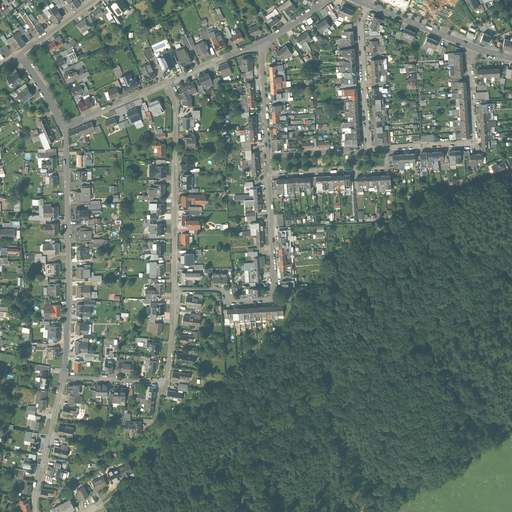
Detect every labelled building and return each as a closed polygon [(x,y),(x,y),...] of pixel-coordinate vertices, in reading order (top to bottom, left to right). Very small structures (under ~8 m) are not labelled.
[(77,7),(71,0),(65,0),(72,10),(77,7)] [(288,0),(279,7),(278,6),(276,8),(279,12),(284,9),(288,15),(296,10),(289,0),(288,0)] [(445,13),(414,0),(410,11),(441,23),(445,13)] [(478,6),(474,0),(465,0),(470,10),(473,9),(475,12),(479,10),(480,14),(484,12),(482,6),(481,5),(478,6)] [(129,11),(127,8),(123,2),(122,1),(113,8),(117,14),(118,15),(122,11),(125,14),(129,11)] [(57,4),(51,9),(58,20),(63,17),(57,10),(59,8),(57,4)] [(103,5),(93,13),(97,18),(100,15),(101,17),(108,12),(104,8),(103,5)] [(104,8),(108,12),(101,17),(103,19),(106,17),(112,25),(116,22),(111,15),(112,14),(107,6),(104,8)] [(348,9),(342,6),(337,20),(342,23),(343,19),(345,15),(348,9)] [(7,8),(2,12),(5,16),(10,13),(7,8)] [(51,9),(50,8),(47,10),(52,16),(50,17),(54,23),(58,20),(51,9)] [(353,11),(348,9),(345,15),(343,19),(348,21),(349,20),(353,11)] [(337,18),(331,10),(328,12),(333,21),(337,18)] [(49,18),(44,12),(41,15),(41,16),(45,21),(49,18)] [(118,15),(117,14),(114,16),(118,24),(122,21),(118,15)] [(275,15),(267,21),(271,27),(279,21),(275,15)] [(384,20),(374,16),(372,22),(379,24),(380,22),(383,23),(384,20)] [(85,18),(76,25),(82,33),(91,26),(85,18)] [(329,25),(325,19),(320,23),(324,28),(327,27),(329,25)] [(38,26),(36,24),(37,23),(37,22),(33,24),(40,33),(44,30),(40,25),(38,26)] [(379,24),(372,22),(369,27),(379,31),(380,32),(382,26),(379,24)] [(320,23),(316,26),(319,32),(322,30),(324,28),(320,23)] [(40,33),(33,24),(30,27),(31,28),(32,27),(33,29),(32,30),(36,36),(40,33)] [(258,25),(249,29),(252,36),(261,32),(258,25)] [(379,31),(369,27),(370,36),(380,36),(379,31)] [(204,29),(199,31),(202,39),(203,41),(203,40),(208,38),(204,29)] [(410,31),(405,29),(401,39),(406,41),(407,38),(410,31)] [(415,33),(410,31),(407,38),(406,41),(411,43),(415,33)] [(306,32),(301,35),(305,41),(308,39),(310,38),(306,32)] [(486,33),(484,32),(483,33),(479,42),(487,45),(487,44),(490,37),(490,36),(486,34),(486,33)] [(231,37),(234,44),(243,40),(240,33),(231,37)] [(301,35),(296,39),(299,42),(304,50),(306,49),(306,50),(310,48),(305,41),(301,35)] [(60,36),(53,40),(54,41),(48,45),(53,51),(58,48),(63,45),(64,44),(63,44),(61,41),(62,41),(61,40),(62,40),(60,36)] [(296,39),(295,40),(292,36),(289,38),(294,45),(299,42),(296,39)] [(427,37),(423,47),(425,48),(426,45),(429,47),(432,40),(427,37)] [(19,40),(17,41),(21,47),(25,44),(21,38),(19,40)] [(510,40),(504,39),(502,49),(511,50),(511,38),(510,40)] [(202,39),(196,42),(197,44),(195,45),(194,45),(194,44),(194,45),(195,48),(199,59),(209,54),(206,48),(208,47),(205,41),(204,42),(203,41),(202,39)] [(223,40),(213,44),(217,51),(226,47),(223,40)] [(437,42),(432,40),(429,47),(432,48),(431,51),(433,52),(437,42)] [(17,41),(14,43),(12,41),(11,42),(17,50),(21,47),(17,41)] [(188,41),(183,43),(184,46),(187,51),(192,49),(188,41)] [(5,45),(1,48),(4,53),(9,50),(5,45)] [(184,46),(175,49),(180,60),(183,66),(192,62),(187,51),(184,46)] [(292,55),(285,46),(281,49),(286,58),(287,58),(292,55)] [(147,59),(154,57),(150,47),(144,49),(147,59)] [(276,52),(278,55),(281,60),(283,59),(286,58),(281,49),(276,52)] [(74,51),(69,54),(69,53),(68,54),(63,56),(56,59),(60,67),(62,65),(63,67),(72,62),(72,61),(77,58),(74,51)] [(168,52),(165,53),(165,54),(162,55),(161,55),(157,56),(164,71),(168,69),(168,68),(170,67),(171,68),(175,66),(168,52)] [(251,59),(242,59),(242,71),(245,71),(252,70),(251,59)] [(227,63),(218,66),(223,78),(226,77),(225,75),(229,74),(228,72),(228,73),(227,71),(229,69),(230,69),(227,63)] [(150,64),(141,67),(144,74),(141,75),(143,78),(145,77),(147,82),(156,78),(150,64)] [(119,66),(113,69),(117,79),(120,78),(123,76),(119,66)] [(10,71),(1,78),(3,82),(8,78),(13,75),(10,71)] [(70,71),(64,74),(67,81),(73,78),(79,75),(77,71),(72,73),(70,71)] [(16,73),(13,75),(8,78),(13,85),(21,80),(16,73)] [(123,76),(120,78),(126,91),(135,87),(134,85),(137,84),(136,82),(137,81),(135,78),(132,79),(130,74),(123,76)] [(208,74),(199,78),(202,85),(203,88),(206,86),(205,83),(211,81),(208,74)] [(198,87),(196,81),(192,82),(196,90),(196,91),(198,95),(201,93),(198,87)] [(192,82),(178,88),(181,95),(178,97),(180,100),(183,99),(183,100),(183,104),(190,104),(190,98),(188,94),(196,91),(196,90),(192,82)] [(77,86),(71,89),(74,95),(80,93),(83,92),(80,84),(77,85),(77,86)] [(21,87),(11,94),(14,97),(19,94),(19,93),(23,90),(21,87)] [(116,87),(108,91),(111,99),(119,95),(117,90),(116,87)] [(26,88),(23,90),(19,93),(19,94),(24,101),(32,95),(26,88)] [(247,94),(237,95),(237,99),(241,98),(241,100),(242,100),(243,106),(248,105),(248,107),(255,106),(254,94),(247,94)] [(84,100),(85,100),(78,103),(82,110),(87,107),(88,108),(91,106),(92,109),(100,106),(98,102),(93,104),(90,97),(84,100)] [(158,99),(149,103),(152,109),(161,105),(158,99)] [(136,108),(126,112),(129,119),(139,115),(136,108)] [(190,118),(182,118),(182,128),(194,128),(194,118),(200,119),(200,114),(192,114),(192,117),(190,117),(190,118)] [(114,117),(105,121),(108,129),(117,125),(114,117)] [(45,119),(39,122),(43,132),(49,130),(45,119)] [(127,120),(118,124),(120,129),(129,126),(127,120)] [(91,122),(80,127),(83,133),(94,128),(91,122)] [(80,127),(69,132),(72,138),(83,133),(80,127)] [(43,132),(39,134),(39,136),(40,139),(46,151),(50,149),(49,144),(54,141),(49,130),(43,132)] [(190,138),(183,138),(183,141),(181,142),(183,143),(182,148),(193,148),(196,145),(196,144),(197,142),(196,140),(196,136),(190,136),(190,138)] [(389,136),(374,137),(375,143),(381,143),(381,146),(390,145),(389,137),(389,136)] [(162,144),(158,141),(154,141),(153,141),(153,147),(153,148),(158,148),(158,154),(165,154),(165,144),(162,144)] [(84,155),(78,156),(78,165),(86,165),(85,159),(92,159),(92,155),(84,155)] [(187,157),(182,157),(182,161),(181,161),(181,165),(182,165),(182,169),(192,169),(192,165),(193,165),(193,161),(192,161),(192,157),(190,157),(190,156),(188,156),(187,157)] [(49,158),(49,160),(42,160),(42,168),(57,167),(56,158),(49,158)] [(502,162),(497,164),(496,163),(492,164),(493,166),(491,167),(494,174),(503,171),(502,169),(504,168),(502,162)] [(156,165),(150,165),(150,177),(156,177),(156,176),(166,176),(167,166),(165,166),(156,166),(156,165)] [(87,179),(87,171),(85,171),(75,171),(75,179),(87,179)] [(192,175),(182,176),(182,188),(192,188),(192,175)] [(165,185),(154,184),(154,185),(155,185),(155,187),(150,187),(149,196),(153,196),(157,196),(157,194),(165,195),(165,185)] [(90,185),(81,185),(81,191),(75,191),(76,201),(83,201),(83,202),(90,202),(90,185)] [(204,195),(190,195),(190,196),(190,199),(196,199),(196,203),(199,203),(199,204),(202,204),(202,203),(204,203),(204,200),(206,200),(206,198),(204,198),(204,195)] [(254,199),(244,200),(244,204),(254,203),(255,211),(261,211),(261,199),(254,199)] [(157,203),(149,203),(149,209),(157,209),(157,214),(164,214),(165,204),(157,204),(157,203)] [(100,204),(88,205),(88,209),(89,209),(89,214),(97,213),(97,212),(101,212),(100,204)] [(88,209),(76,210),(76,220),(82,220),(89,219),(89,218),(89,214),(89,209),(88,209)] [(256,222),(256,212),(245,212),(246,221),(250,220),(250,222),(256,222)] [(189,215),(182,215),(182,225),(189,225),(189,227),(200,227),(200,220),(189,220),(189,215)] [(58,224),(51,224),(44,225),(44,227),(42,227),(42,231),(45,231),(45,233),(51,233),(51,234),(58,234),(58,224)] [(87,228),(79,228),(80,230),(76,230),(76,231),(76,240),(76,241),(92,240),(91,228),(87,228)] [(0,229),(0,237),(15,238),(15,230),(0,229)] [(189,234),(182,234),(182,244),(192,244),(192,237),(189,237),(189,234)] [(59,244),(43,244),(43,254),(59,254),(59,244)] [(28,260),(35,260),(35,262),(46,263),(46,256),(42,256),(42,254),(28,254),(28,260)] [(260,257),(253,257),(254,263),(251,263),(252,265),(244,266),(245,270),(254,270),(261,269),(260,257)] [(84,267),(77,268),(78,277),(89,277),(91,277),(90,265),(84,265),(84,267)] [(200,278),(200,273),(193,273),(182,273),(182,283),(195,282),(195,278),(200,278)] [(156,289),(146,289),(146,296),(147,296),(156,296),(156,294),(164,294),(164,284),(156,284),(156,289)] [(255,288),(250,288),(250,286),(246,287),(246,288),(248,288),(248,295),(262,295),(262,287),(255,288)] [(288,287),(282,287),(282,293),(282,298),(291,297),(291,290),(288,290),(288,287)] [(202,298),(193,297),(187,296),(186,304),(192,305),(191,306),(201,308),(202,298)] [(84,306),(77,305),(76,315),(89,316),(90,306),(84,306)] [(53,306),(44,306),(44,318),(53,318),(53,315),(53,306)] [(233,309),(227,309),(228,320),(225,320),(225,325),(234,325),(234,320),(233,309)] [(162,325),(155,323),(153,333),(161,334),(162,325)] [(60,327),(52,327),(52,336),(55,337),(54,341),(59,341),(60,327)] [(137,337),(136,341),(138,341),(138,345),(147,346),(148,338),(137,337)] [(159,344),(152,343),(151,353),(158,354),(159,344)] [(59,348),(51,348),(51,358),(58,358),(59,348)] [(113,361),(105,360),(105,366),(107,366),(106,369),(105,369),(104,373),(110,373),(112,373),(113,364),(113,361)] [(82,362),(74,361),(74,371),(81,372),(81,366),(87,366),(87,362),(82,362)] [(157,362),(149,361),(149,366),(145,366),(145,371),(155,372),(157,362)] [(133,364),(119,363),(119,367),(119,371),(133,372),(133,364)] [(156,388),(149,387),(148,396),(148,399),(154,400),(156,388)] [(46,392),(37,390),(35,403),(39,403),(38,408),(45,409),(46,400),(45,400),(46,392)] [(174,392),(168,391),(167,398),(174,399),(174,397),(177,398),(177,397),(179,397),(180,392),(174,391),(174,392)] [(148,399),(142,398),(141,401),(141,402),(142,403),(143,404),(144,402),(147,403),(146,411),(153,412),(154,400),(148,399)] [(141,423),(133,422),(133,423),(133,426),(133,432),(141,432),(141,423)] [(67,448),(61,446),(61,448),(55,447),(53,454),(67,457),(68,450),(67,450),(67,448)] [(33,460),(28,459),(27,461),(24,461),(23,467),(28,468),(27,471),(33,473),(35,464),(32,464),(33,460)] [(60,469),(66,470),(68,461),(56,459),(55,462),(61,463),(60,469)] [(54,468),(48,466),(46,474),(47,474),(53,476),(64,478),(66,470),(60,469),(61,463),(55,462),(54,465),(56,466),(56,468),(54,467),(54,468)] [(125,467),(123,468),(122,467),(118,469),(122,476),(126,474),(126,475),(129,474),(128,472),(132,470),(128,462),(124,464),(125,467)] [(113,469),(107,472),(113,482),(120,479),(119,477),(122,476),(118,469),(113,471),(113,469)] [(100,474),(97,476),(98,479),(92,482),(95,487),(96,490),(107,484),(103,476),(102,477),(100,474)] [(84,487),(77,490),(79,493),(81,498),(82,499),(88,496),(84,487)] [(70,499),(62,504),(66,511),(67,511),(75,508),(70,499)]
